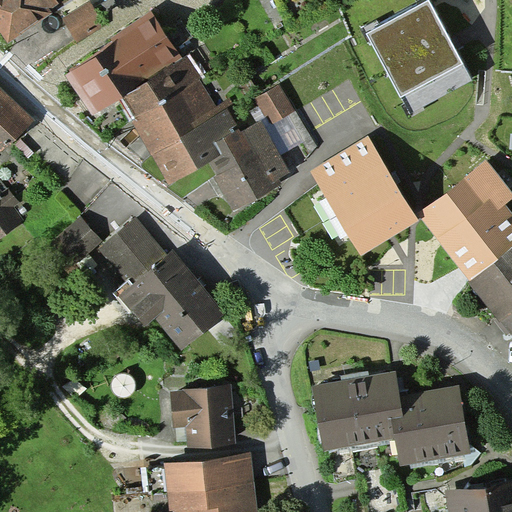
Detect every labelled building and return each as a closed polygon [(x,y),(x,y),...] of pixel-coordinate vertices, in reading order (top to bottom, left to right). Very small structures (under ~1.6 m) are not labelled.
[(53,0),(0,0),(0,34),(3,40),(58,6),(53,0)] [(431,0),(426,0),(368,30),(411,112),(473,80),(431,0)] [(151,13),(62,76),(90,116),(179,52),(151,13)] [(185,59),(121,97),(135,119),(130,122),(148,151),(216,110),(185,59)] [(0,147),(30,117),(0,87),(0,147)] [(278,87),(255,100),(269,124),(291,111),(278,87)] [(223,112),(150,156),(167,184),(218,153),(210,140),(232,127),(223,112)] [(286,171),(257,123),(222,145),(226,152),(206,164),(234,211),(276,185),(272,180),(286,171)] [(307,169),(357,255),(415,221),(365,135),(307,169)] [(511,200),(511,184),(491,156),(418,213),(465,275),(511,240),(511,207),(508,202),(511,200)] [(0,192),(0,238),(22,220),(0,192)] [(80,215),(61,232),(80,252),(99,236),(80,215)] [(136,216),(101,242),(125,273),(160,247),(136,216)] [(221,306),(172,246),(122,287),(143,313),(154,304),(182,338),(221,306)] [(511,246),(467,281),(511,337),(511,246)] [(394,369),(315,382),(325,441),(398,429),(402,457),(468,446),(457,383),(398,393),(394,369)] [(229,383),(173,388),(175,419),(189,418),(190,439),(233,436),(229,383)] [(255,511),(249,450),(167,458),(172,503),(177,503),(178,511),(255,511)] [(511,511),(511,476),(450,487),(454,511),(511,511)]
